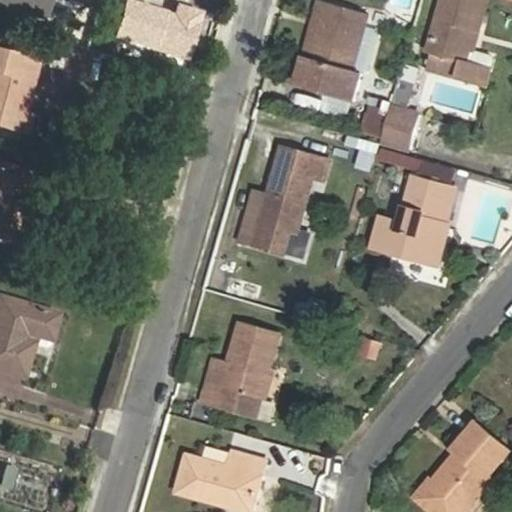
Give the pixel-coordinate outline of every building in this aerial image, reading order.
[(0,0),(0,7),(13,11),(15,2),(8,0),(0,0)] [(8,0),(15,2),(13,11),(33,18),(37,0),(8,0)] [(37,0),(33,18),(42,20),(47,0),(37,0)] [(304,56),(308,57),(313,58),(328,2),(319,0),(304,56)] [(443,0),(428,55),(434,56),(464,63),(460,79),(491,87),(494,72),(469,65),(473,49),(478,31),(482,32),(491,0),(443,0)] [(354,70),(355,67),(369,13),(328,2),(313,58),(308,57),(299,89),(355,105),(364,73),(354,70)] [(84,52),(66,46),(58,70),(78,76),(84,52)] [(469,65),(494,72),(498,60),(494,55),(473,49),(469,65)] [(37,62),(0,52),(0,124),(26,131),(30,116),(23,114),(37,62)] [(464,63),(434,56),(430,72),(460,79),(464,63)] [(405,75),(401,91),(412,94),(417,78),(405,75)] [(412,94),(401,91),(398,101),(410,104),(412,94)] [(422,116),(393,108),(383,141),(413,149),(422,116)] [(360,140),(358,170),(374,171),(377,141),(360,140)] [(284,144),(269,196),(263,220),(301,232),(316,176),(328,179),(334,157),(284,144)] [(452,182),(455,169),(422,161),(419,174),(452,182)] [(0,238),(10,242),(27,185),(0,176),(0,238)] [(457,190),(415,177),(403,222),(382,217),(374,248),(436,264),(447,225),(457,190)] [(263,220),(269,196),(261,193),(254,217),(263,220)] [(447,225),(436,264),(440,266),(452,226),(447,225)] [(255,289),(252,305),(293,312),(296,296),(255,289)] [(42,349),(45,346),(54,315),(0,299),(0,371),(20,377),(29,345),(42,349)] [(232,360),(217,356),(207,386),(228,393),(224,406),(223,407),(256,417),(271,366),(282,331),(244,320),(232,360)] [(355,332),(347,350),(376,362),(383,344),(355,332)] [(275,368),(271,366),(256,417),(271,421),(276,404),(265,401),(275,368)] [(204,400),(224,406),(228,393),(207,386),(204,400)] [(455,450),(458,452),(463,456),(457,464),(452,460),(431,487),(429,485),(414,503),(424,511),(466,511),(494,478),(491,475),(511,450),(478,423),(455,450)] [(179,492),(223,506),(224,502),(255,510),(269,462),(236,452),(230,466),(189,456),(179,492)] [(463,456),(458,452),(452,460),(457,464),(463,456)] [(17,487),(49,497),(58,469),(25,459),(17,487)] [(16,469),(5,466),(0,481),(12,485),(16,469)] [(0,487),(10,491),(12,485),(0,481),(0,487)] [(224,502),(223,506),(245,511),(254,511),(255,510),(224,502)]
